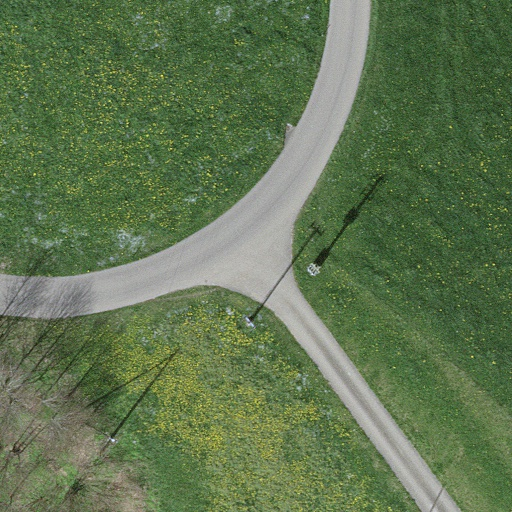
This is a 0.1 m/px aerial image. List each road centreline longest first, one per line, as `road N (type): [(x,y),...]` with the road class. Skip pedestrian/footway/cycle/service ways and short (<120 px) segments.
road 1 (unclassified): [(0,295),(99,293),(175,269),(236,235),(313,146),(332,101),(349,0)]
road 2 (track): [(236,235),(362,389),(443,511)]
